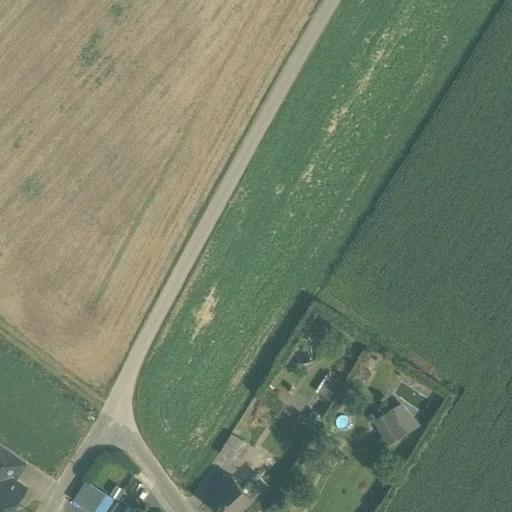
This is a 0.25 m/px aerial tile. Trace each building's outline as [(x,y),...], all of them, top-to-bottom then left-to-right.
[(332,399),(341,380),(328,374),(319,393),(332,399)] [(432,402),(401,382),(393,395),(423,415),(432,402)] [(314,414),(308,423),(315,428),(321,418),(314,414)] [(399,415),(393,419),(390,414),(380,419),(385,427),(380,430),(388,443),(402,435),(400,431),(407,428),(399,415)] [(245,444),(232,436),(220,455),(233,464),(245,444)] [(25,462),(0,444),(0,472),(12,481),(25,462)] [(249,465),(233,479),(253,500),(268,485),(249,465)] [(0,511),(4,511),(22,488),(12,481),(0,472),(0,511)] [(233,479),(230,482),(225,477),(214,487),(219,492),(210,501),(219,511),(241,511),(254,501),(253,500),(233,479)]
